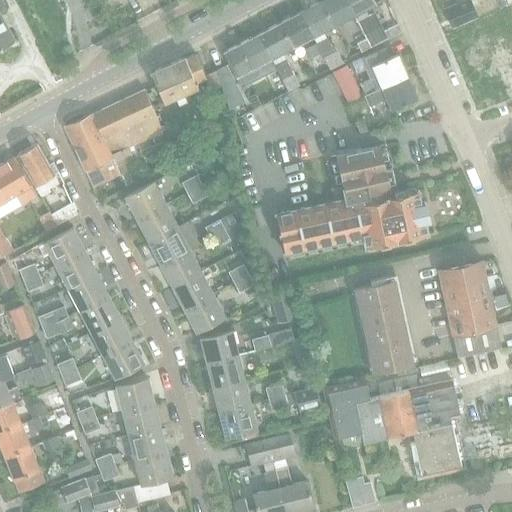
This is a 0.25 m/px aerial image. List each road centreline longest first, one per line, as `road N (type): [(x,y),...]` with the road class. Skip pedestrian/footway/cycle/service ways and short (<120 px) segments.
road 1 (residential): [(40,110),(164,347),(203,511)]
road 2 (secondary): [(40,110),(243,0)]
road 3 (residential): [(462,135),(405,0)]
road 4 (residential): [(511,262),(462,135)]
